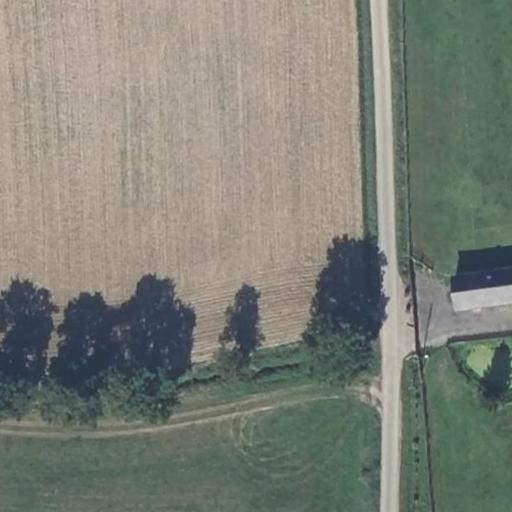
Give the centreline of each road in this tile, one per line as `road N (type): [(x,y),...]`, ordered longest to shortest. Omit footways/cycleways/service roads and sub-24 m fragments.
road 1 (unclassified): [(385,511),(374,0)]
road 2 (track): [(0,425),(148,426),(386,386)]
